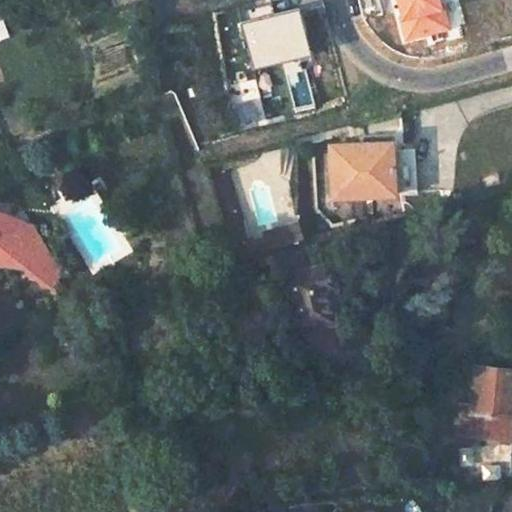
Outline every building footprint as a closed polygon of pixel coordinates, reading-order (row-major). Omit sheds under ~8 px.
[(311,54),(300,13),(277,19),(276,13),(272,0),(257,0),(236,5),(253,69),(311,54)] [(390,0),(402,42),(447,29),(439,0),(390,0)] [(277,19),(300,13),(298,7),(276,13),(277,19)] [(390,147),(385,142),(330,145),(333,197),(388,194),(392,189),(390,147)] [(495,169),(477,175),(481,189),(499,183),(495,169)] [(0,266),(21,269),(26,278),(35,280),(39,287),(60,275),(55,262),(33,225),(0,211),(0,266)] [(266,227),(270,247),(299,242),(296,222),(266,227)] [(328,262),(283,275),(298,330),(334,319),(325,289),(334,286),(328,262)] [(511,370),(475,366),(471,405),(462,404),(458,433),(508,438),(510,417),(511,398),(511,370)] [(507,449),(486,448),(484,480),(505,477),(507,449)]
